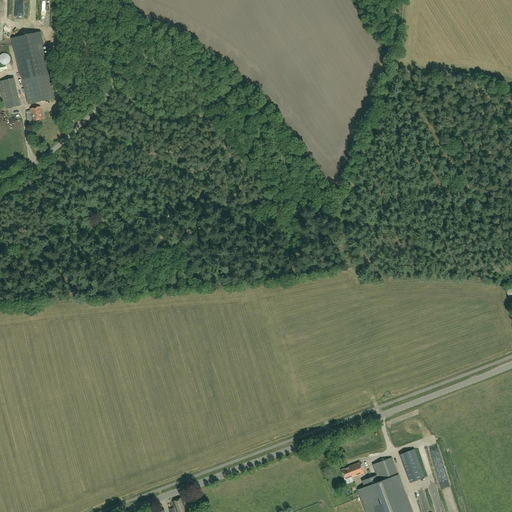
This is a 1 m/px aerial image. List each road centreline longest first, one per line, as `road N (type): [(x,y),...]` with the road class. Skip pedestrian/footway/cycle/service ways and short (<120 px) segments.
road 1 (tertiary): [(122,511),(511,365)]
road 2 (unclassified): [(0,182),(69,138),(109,84),(120,0)]
